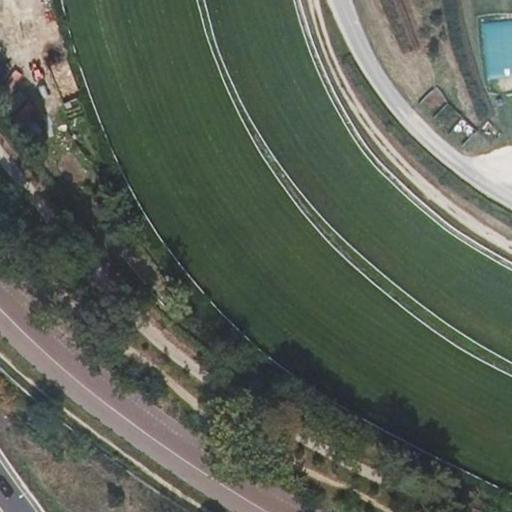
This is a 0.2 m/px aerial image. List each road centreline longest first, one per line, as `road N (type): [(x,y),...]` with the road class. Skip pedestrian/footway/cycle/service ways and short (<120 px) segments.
road 1 (unclassified): [(273,511),(139,425),(0,304)]
road 2 (track): [(338,0),(402,113),(511,198)]
